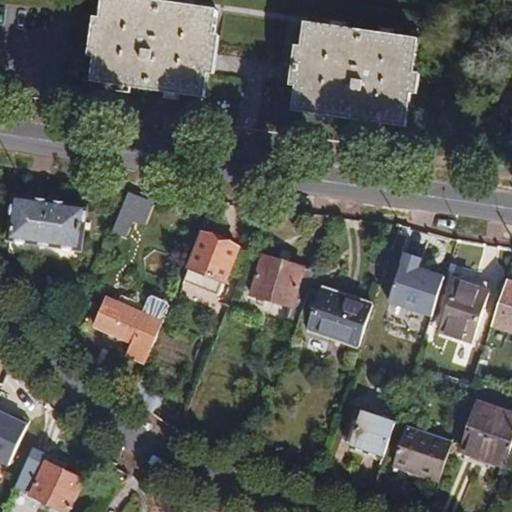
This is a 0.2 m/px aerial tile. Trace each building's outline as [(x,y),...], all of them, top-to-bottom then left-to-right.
[(96,59),(93,82),(205,99),(208,75),(214,35),(217,11),(138,0),(104,0),(102,19),(96,59)] [(95,18),(89,58),(96,59),(102,19),(95,18)] [(298,87),(294,112),(406,128),(411,95),(414,73),(419,41),(306,25),(303,48),(298,87)] [(214,35),(208,75),(215,76),(221,36),(214,35)] [(296,47),(290,87),(298,87),(303,48),(296,47)] [(511,62),(500,120),(511,121),(511,130),(511,137),(511,62)] [(414,73),(411,95),(418,95),(421,74),(414,73)] [(463,159),(477,161),(479,150),(465,148),(463,159)] [(127,196),(118,218),(133,224),(142,202),(127,196)] [(79,249),(85,209),(16,199),(10,239),(79,249)] [(204,234),(184,284),(219,298),(240,248),(204,234)] [(432,320),(445,279),(421,271),(425,259),(408,253),(390,307),(432,320)] [(286,338),(293,340),(316,273),(263,257),(251,295),(292,309),(286,326),(289,327),(286,338)] [(456,282),(439,332),(473,343),(490,293),(456,282)] [(511,284),(507,282),(493,325),(511,330),(511,284)] [(322,288),(308,330),(359,348),(373,305),(322,288)] [(151,300),(144,316),(163,324),(170,308),(169,305),(153,299),(151,300)] [(144,316),(108,302),(97,328),(133,342),(127,356),(147,364),(163,324),(144,316)] [(139,384),(133,400),(152,414),(163,400),(139,384)] [(511,414),(479,403),(463,450),(506,465),(511,448),(511,414)] [(351,447),(384,458),(396,422),(363,411),(360,422),(351,447)] [(346,445),(351,447),(360,422),(355,420),(346,445)] [(394,466),(440,481),(453,444),(407,429),(394,466)] [(32,496),(65,511),(68,511),(83,481),(46,464),(51,454),(36,447),(23,476),(38,483),(32,496)] [(309,449),(303,466),(312,469),(318,452),(309,449)]
